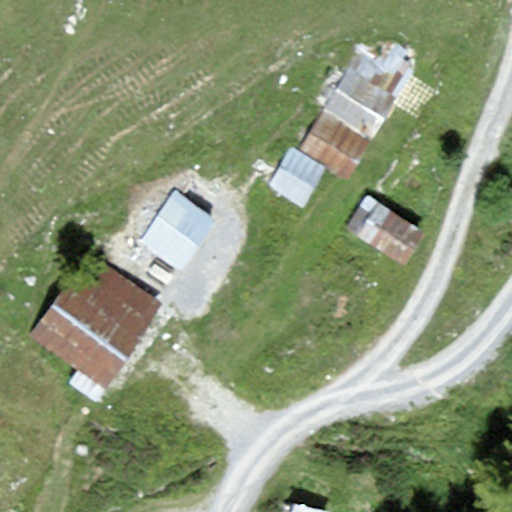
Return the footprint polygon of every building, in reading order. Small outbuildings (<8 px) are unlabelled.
[(390,100),(351,73),(330,104),(368,131),(390,100)] [(367,143),(326,117),(307,147),(348,173),(367,143)] [(320,168),(293,153),(275,185),(303,203),(320,168)] [(209,219),(173,196),(146,239),(181,262),(209,219)] [(417,233),(368,204),(353,229),(402,259),(417,233)] [(155,304),(90,260),(40,333),(105,377),(155,304)]
